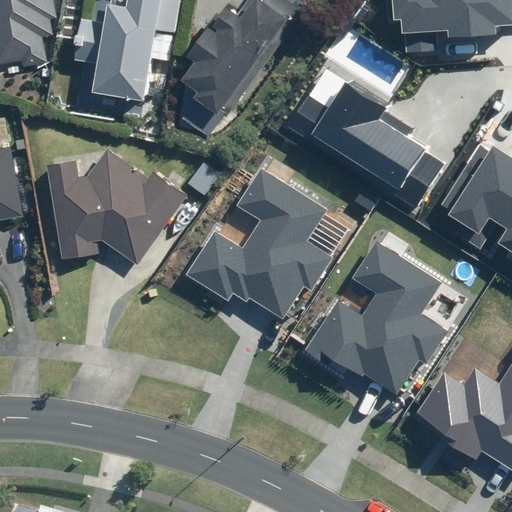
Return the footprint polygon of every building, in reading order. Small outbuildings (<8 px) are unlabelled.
[(0,0),(0,71),(49,65),(46,36),(54,35),(52,18),(59,17),(56,0),(0,0)] [(147,99),(156,30),(179,33),(183,0),(113,0),(111,20),(81,16),(75,61),(98,64),(94,92),(147,99)] [(305,11),(288,0),(251,0),(241,15),(224,3),(188,54),(195,59),(179,82),(232,119),(305,11)] [(511,0),(391,0),(392,11),(411,10),(412,42),(502,37),(500,6),(511,5),(511,0)] [(287,125),(415,207),(444,163),(377,120),(385,108),(347,83),(331,107),(308,93),(287,125)] [(10,149),(4,119),(0,119),(0,218),(21,215),(10,149)] [(443,223),(481,247),(497,222),(507,229),(497,244),(511,253),(511,161),(481,142),(442,204),(451,210),(443,223)] [(89,157),(49,163),(64,258),(103,251),(101,235),(137,262),(189,193),(155,168),(147,179),(108,150),(91,174),(89,157)] [(223,173),(205,160),(189,183),(208,196),(223,173)] [(224,226),(194,268),(230,293),(244,273),(255,280),(251,285),(286,309),(308,277),(313,281),(333,253),(306,234),(325,206),(266,165),(244,197),(268,213),(247,242),(224,226)] [(340,299),(311,342),(329,355),(337,344),(354,356),(361,346),(371,354),(368,358),(402,382),(424,351),(430,354),(449,326),(422,308),(442,279),(383,238),(361,270),(384,287),(364,316),(340,299)] [(443,372),(414,419),(478,459),(483,451),(511,469),(511,355),(511,358),(511,365),(500,384),(475,369),(464,385),(443,372)] [(49,511),(15,503),(12,511),(49,511)]
